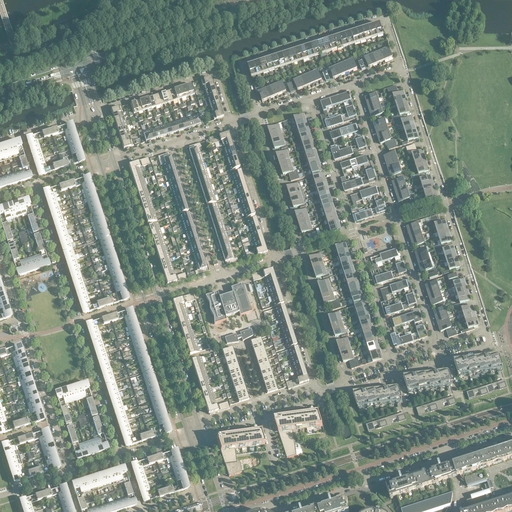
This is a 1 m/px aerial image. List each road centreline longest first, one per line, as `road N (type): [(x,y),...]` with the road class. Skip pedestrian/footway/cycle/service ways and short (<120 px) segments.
road 1 (residential): [(121,457),(35,187)]
road 2 (tertiary): [(100,167),(188,436)]
road 3 (residential): [(393,362),(311,99)]
road 4 (tertiary): [(198,424),(114,162)]
road 5 (residential): [(486,330),(401,69)]
road 6 (residential): [(437,346),(354,85)]
road 7 (residential): [(259,115),(242,64),(386,18),(401,69)]
road 8 (residential): [(0,255),(70,473)]
road 9 (secondary): [(79,67),(289,0)]
road 10 (secondary): [(265,0),(73,61)]
road 11 (residential): [(94,111),(214,74),(232,123)]
road 12 (residential): [(216,279),(171,143)]
road 13 (residential): [(303,251),(259,115)]
road 14 (residential): [(224,276),(180,140)]
road 15 (residential): [(232,123),(276,259)]
road 16 (residential): [(449,457),(511,435),(505,428),(446,448)]
road 17 (residential): [(276,259),(314,386)]
road 18 (residential): [(344,377),(303,251)]
road 19 (residential): [(314,386),(198,424)]
